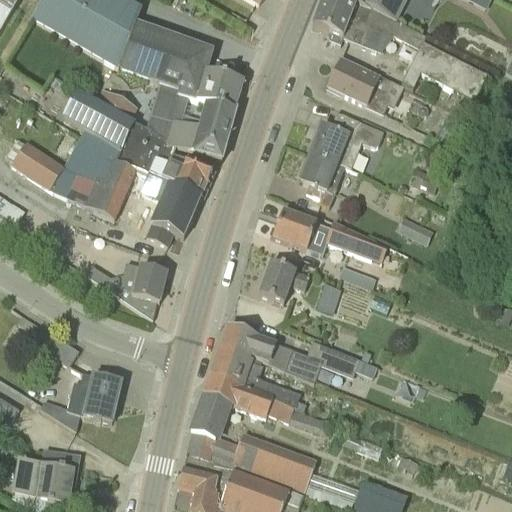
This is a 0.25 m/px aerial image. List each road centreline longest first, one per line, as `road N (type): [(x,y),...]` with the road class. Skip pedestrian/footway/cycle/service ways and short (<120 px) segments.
road 1 (secondary): [(180,360),(268,80),(303,0)]
road 2 (residential): [(180,360),(115,341),(0,272)]
road 3 (secondary): [(149,511),(180,360)]
